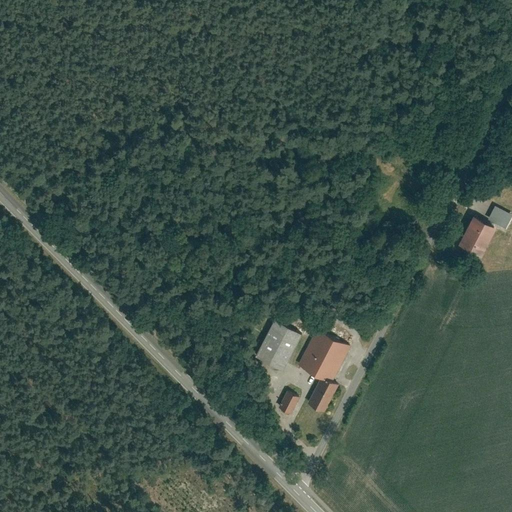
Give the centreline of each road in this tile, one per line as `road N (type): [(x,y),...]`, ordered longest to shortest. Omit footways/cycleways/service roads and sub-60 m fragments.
road 1 (unclassified): [(297,495),(511,90)]
road 2 (secondary): [(297,495),(0,190)]
